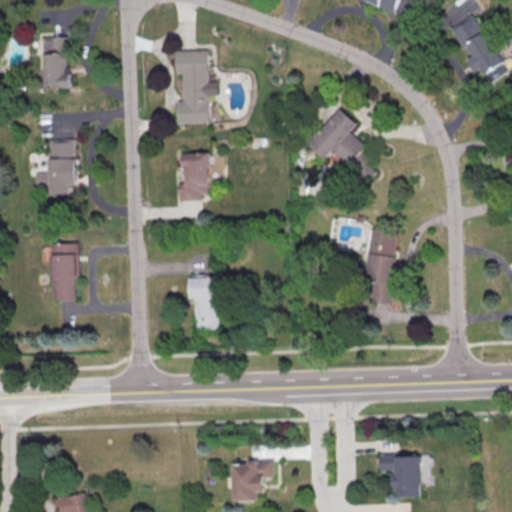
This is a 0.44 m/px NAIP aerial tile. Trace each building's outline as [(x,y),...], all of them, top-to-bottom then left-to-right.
[(363,0),(393,12),(397,0),(363,0)] [(483,84),(507,71),(476,14),(453,26),(483,84)] [(46,88),(72,87),(72,36),(45,36),(46,88)] [(178,73),(185,73),(186,99),(179,99),(180,123),(212,122),(210,49),(178,49),(178,73)] [(334,152),(369,182),(378,171),(365,160),(374,150),(351,131),(359,122),(340,106),(309,143),(328,159),(334,152)] [(51,193),(78,193),(78,140),(51,140),(51,193)] [(212,152),(187,152),(187,181),(180,181),(180,199),(212,199),(212,152)] [(395,303),(400,229),(371,228),(367,301),(395,303)] [(80,242),(53,242),(53,300),(80,300),(80,242)] [(220,329),(220,276),(193,276),(193,329),(220,329)] [(395,496),(424,496),(423,453),(382,453),(382,472),(394,472),(395,496)] [(235,460),(235,499),(265,499),(265,477),(276,477),(276,459),(235,460)] [(92,511),(89,492),(60,497),(63,511),(92,511)]
